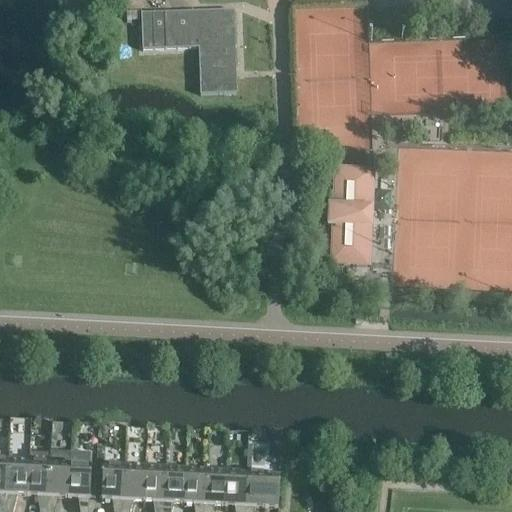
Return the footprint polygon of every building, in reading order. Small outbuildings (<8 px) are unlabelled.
[(201,97),(237,96),(235,13),(142,16),(143,52),(200,51),(201,97)] [(331,266),(351,267),(351,260),(367,261),(368,228),(363,227),(364,213),(369,213),(370,180),(348,179),(348,172),(334,172),(333,209),(330,209),(329,228),(332,228),(331,266)] [(282,433),(269,432),(268,455),(281,456),(282,433)] [(38,511),(46,511),(49,464),(50,456),(29,455),(29,463),(27,499),(37,499),(38,511)] [(0,511),(5,511),(8,462),(0,461),(0,511)] [(14,511),(17,498),(27,499),(29,463),(8,462),(5,511),(14,511)] [(55,511),(58,500),(68,501),(70,465),(49,464),(46,511),(55,511)] [(88,511),(91,466),(70,465),(68,501),(78,501),(79,511),(88,511)] [(121,511),(124,468),(103,467),(97,466),(96,490),(102,490),(101,502),(112,503),(113,511),(121,511)] [(124,468),(121,511),(130,511),(133,504),(143,504),(145,469),(124,468)] [(153,511),(162,511),(165,470),(145,469),(143,504),(153,505),(153,511)] [(165,470),(162,511),(172,511),(173,506),(183,506),(185,471),(165,470)] [(185,471),(183,506),(194,507),(194,511),(203,511),(206,472),(185,471)] [(206,472),(203,511),(213,511),(214,508),(224,509),(226,473),(206,472)] [(226,473),(224,509),(234,509),(234,511),(244,511),(246,474),(226,473)] [(254,511),(255,510),(266,511),(276,511),(278,476),(246,474),(244,511),(254,511)]
